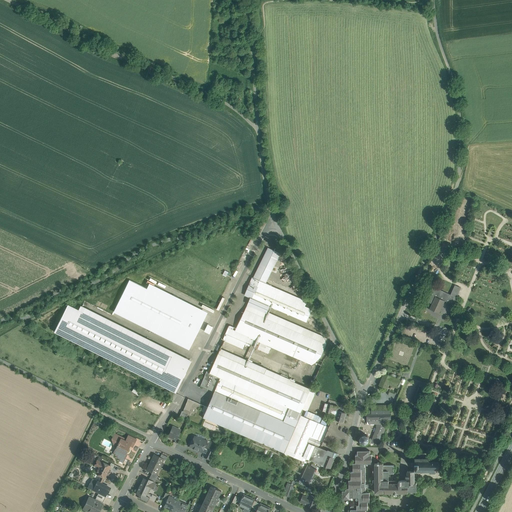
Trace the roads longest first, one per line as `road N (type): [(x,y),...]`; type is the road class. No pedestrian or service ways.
road 1 (unclassified): [(258,130),(270,208),(363,395)]
road 2 (unclassified): [(7,0),(222,101),(258,130)]
road 3 (unclassified): [(419,271),(458,182),(459,112),(433,0)]
road 4 (track): [(264,25),(269,142),(277,185),(290,201),(273,215)]
road 5 (residential): [(363,395),(419,271)]
road 6 (unclassified): [(242,0),(258,130)]
road 7 (residential): [(325,511),(363,395)]
